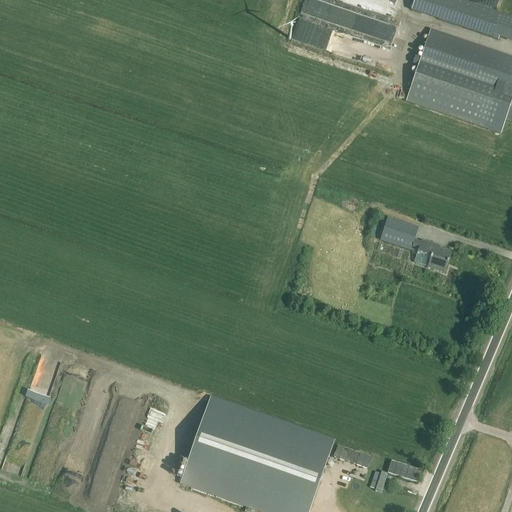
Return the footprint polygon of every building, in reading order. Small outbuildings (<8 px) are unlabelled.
[(328,21),(332,8),(309,0),(305,0),(301,12),(328,21)] [(511,17),(459,0),(414,0),(411,11),(492,38),(491,39),(498,41),(499,38),(511,41),(511,17)] [(498,8),(500,0),(481,0),(483,0),(482,0),(487,0),(486,5),(498,8)] [(511,57),(430,31),(406,100),(500,132),(511,102),(511,57)] [(420,242),(414,240),(418,228),(387,218),(380,241),(410,251),(417,253),(413,263),(426,268),(443,273),(450,253),(438,248),(439,246),(421,240),(420,242)] [(377,284),(381,271),(372,268),(368,281),(377,284)] [(377,299),(378,289),(369,289),(368,298),(377,299)] [(309,511),(333,443),(210,400),(181,483),(262,511),(309,511)] [(420,471),(391,462),(387,474),(417,483),(420,471)]
